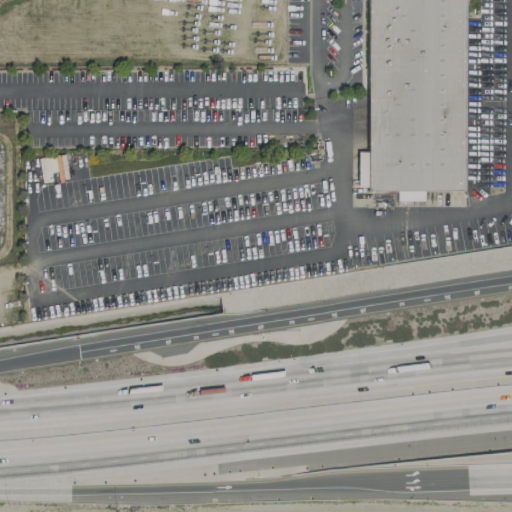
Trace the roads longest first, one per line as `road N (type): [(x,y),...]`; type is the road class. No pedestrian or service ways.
road 1 (motorway): [(511,280),(0,366)]
road 2 (motorway): [(0,462),(511,409)]
road 3 (motorway): [(511,366),(0,410)]
road 4 (motorway): [(0,492),(405,483)]
road 5 (motorway): [(511,335),(160,397)]
